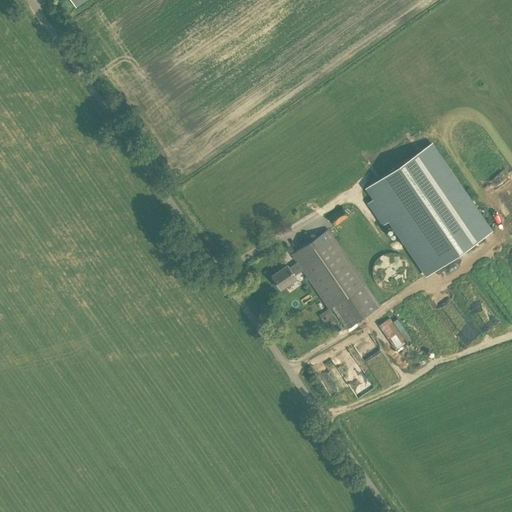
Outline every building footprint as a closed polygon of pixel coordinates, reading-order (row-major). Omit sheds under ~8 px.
[(489,229),(433,146),(370,189),(377,199),(370,204),(383,223),(390,219),(426,272),(489,229)] [(335,226),(348,217),(342,208),(329,217),(335,226)] [(297,262),(289,268),(287,265),(272,276),(281,289),(296,278),(295,276),(303,270),(329,308),(332,306),(347,328),(380,306),(365,284),(328,229),(292,254),(297,262)] [(411,272),(411,268),(410,264),(408,261),(406,258),(403,256),(400,253),(396,252),(392,252),(389,252),(385,252),(381,254),(377,257),(375,260),(372,263),(371,267),(370,271),(371,275),(372,279),(373,282),(376,285),(379,288),(382,290),(386,292),(389,292),(393,292),(397,291),(401,290),(404,287),(407,284),(409,281),(411,276),(411,272)] [(470,277),(462,281),(467,290),(475,285),(470,277)] [(338,333),(334,325),(339,322),(329,308),(319,315),(328,329),(330,327),(335,335),(338,333)] [(395,349),(407,342),(386,311),(374,319),(395,349)] [(376,374),(391,365),(372,332),(356,341),(376,374)]
